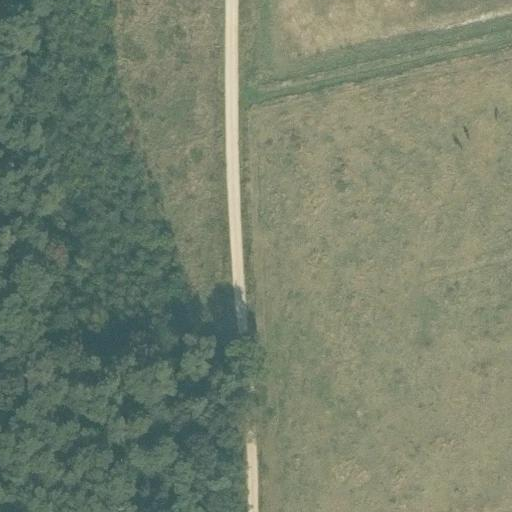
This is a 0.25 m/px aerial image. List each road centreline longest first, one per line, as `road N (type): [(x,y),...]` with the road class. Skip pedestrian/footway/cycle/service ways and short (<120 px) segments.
road 1 (track): [(231,98),(253,511)]
road 2 (track): [(231,98),(511,37)]
